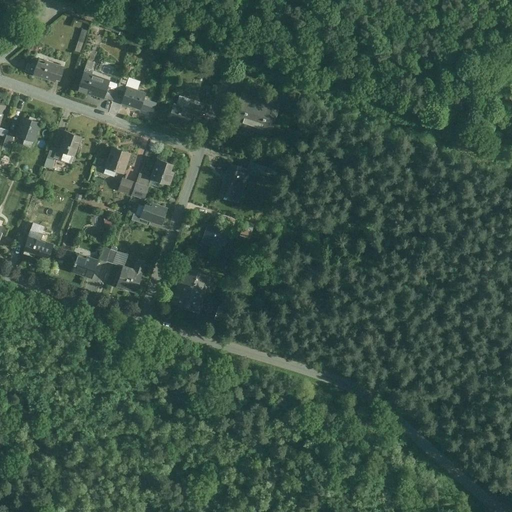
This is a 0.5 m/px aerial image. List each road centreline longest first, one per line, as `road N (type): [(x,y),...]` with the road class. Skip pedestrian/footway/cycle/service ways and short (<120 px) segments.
road 1 (unclassified): [(504,511),(346,382),(143,320)]
road 2 (unclassified): [(202,149),(0,80)]
road 3 (track): [(511,144),(453,124),(494,0)]
road 4 (unclassified): [(202,149),(143,320)]
road 5 (unclassified): [(143,320),(0,270)]
